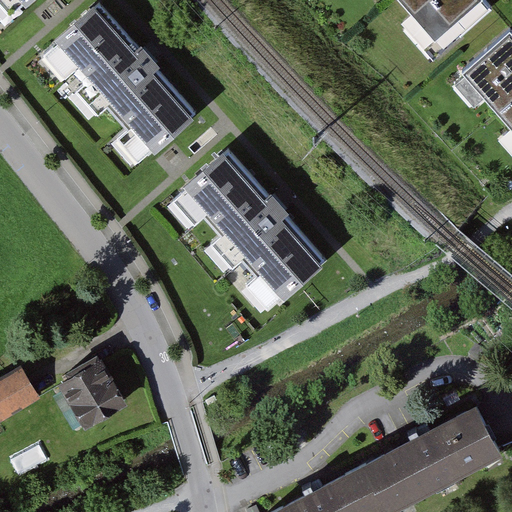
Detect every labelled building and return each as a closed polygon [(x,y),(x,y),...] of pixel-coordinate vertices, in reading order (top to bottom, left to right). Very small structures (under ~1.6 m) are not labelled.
[(3,0),(16,12),(29,0),(3,0)] [(78,59),(91,74),(73,90),(94,113),(112,96),(132,119),(116,133),(142,161),(200,107),(101,0),(92,0),(39,49),(62,74),(78,59)] [(493,6),(488,0),(398,0),(410,11),(402,21),(435,59),(493,6)] [(511,30),(463,69),(467,75),(457,86),(475,106),(491,101),(511,127),(501,138),(511,150),(511,30)] [(210,207),(223,221),(205,238),(226,260),(244,244),(264,266),(248,281),(274,308),(333,254),(230,143),(171,197),(194,222),(210,207)] [(123,405),(98,362),(58,386),(83,428),(123,405)] [(0,409),(4,416),(39,393),(20,365),(0,377),(0,409)] [(479,402),(262,510),(262,511),(375,511),(502,449),(479,402)]
